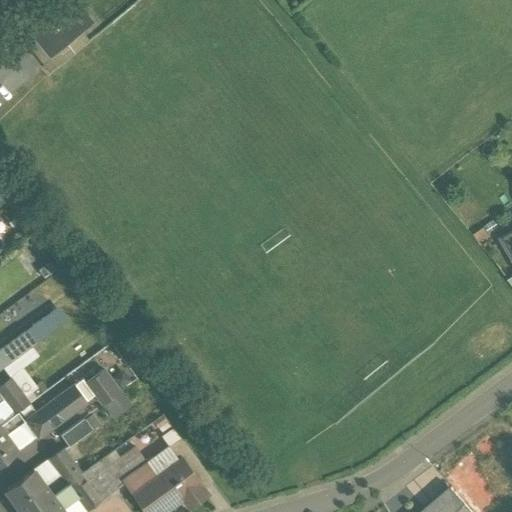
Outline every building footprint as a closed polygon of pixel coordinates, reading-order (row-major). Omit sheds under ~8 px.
[(76,2),(31,39),(51,63),(96,26),(76,2)] [(511,233),(500,240),(511,261),(511,233)] [(57,306),(25,329),(35,343),(67,319),(57,306)] [(28,333),(0,353),(0,373),(37,346),(28,333)] [(57,355),(48,344),(6,375),(14,386),(57,355)] [(120,395),(104,373),(87,386),(103,408),(120,395)] [(11,382),(0,389),(0,394),(6,403),(17,417),(30,408),(23,398),(11,382)] [(44,412),(27,424),(39,441),(88,405),(76,388),(44,412)] [(29,393),(23,398),(30,408),(36,403),(29,393)] [(17,417),(1,429),(8,438),(27,424),(44,412),(40,406),(33,412),(30,408),(17,417)] [(84,422),(61,438),(70,450),(93,433),(84,422)] [(511,439),(502,425),(488,436),(502,452),(511,442),(511,439)] [(1,429),(0,430),(0,469),(20,454),(17,450),(8,438),(1,429)] [(181,441),(169,450),(178,462),(181,460),(204,492),(214,485),(181,441)] [(136,450),(104,473),(118,491),(127,484),(125,481),(147,465),(136,450)] [(147,465),(125,481),(127,484),(134,494),(178,462),(169,450),(147,465)] [(63,451),(6,493),(19,511),(34,511),(69,486),(82,477),(63,451)] [(134,494),(133,494),(145,511),(163,511),(165,511),(169,511),(184,502),(190,511),(208,499),(204,492),(181,460),(178,462),(134,494)] [(82,477),(69,486),(87,511),(88,511),(118,491),(104,473),(98,465),(82,477)] [(87,511),(69,486),(34,511),(87,511)] [(469,511),(450,490),(424,511),(469,511)]
